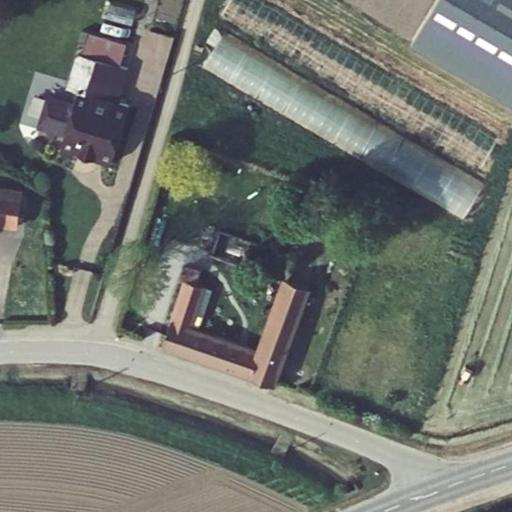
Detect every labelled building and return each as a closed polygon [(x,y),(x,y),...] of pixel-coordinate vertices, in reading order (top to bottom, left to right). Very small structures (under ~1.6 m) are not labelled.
[(511,0),(451,0),(421,50),(511,104),(511,0)] [(77,61),(66,93),(73,96),(53,152),(103,169),(122,114),(111,110),(122,78),(77,61)] [(22,196),(0,190),(0,231),(13,234),(22,196)] [(229,219),(217,256),(283,279),(257,353),(214,337),(204,364),(276,392),(314,289),(292,281),(300,259),(284,253),(288,240),(229,219)] [(187,358),(196,331),(173,323),(163,349),(187,358)] [(204,364),(214,337),(196,331),(187,358),(204,364)]
